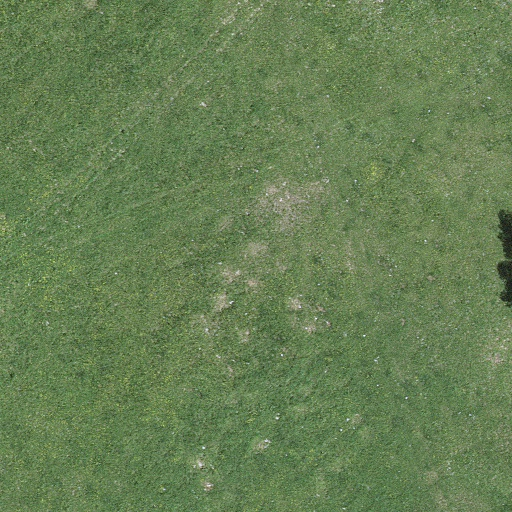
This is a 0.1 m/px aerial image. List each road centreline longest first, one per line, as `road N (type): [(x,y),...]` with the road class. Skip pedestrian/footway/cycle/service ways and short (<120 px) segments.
road 1 (track): [(0,290),(273,172),(511,49)]
road 2 (track): [(442,511),(427,438),(333,141),(279,0)]
road 3 (track): [(0,255),(260,0)]
